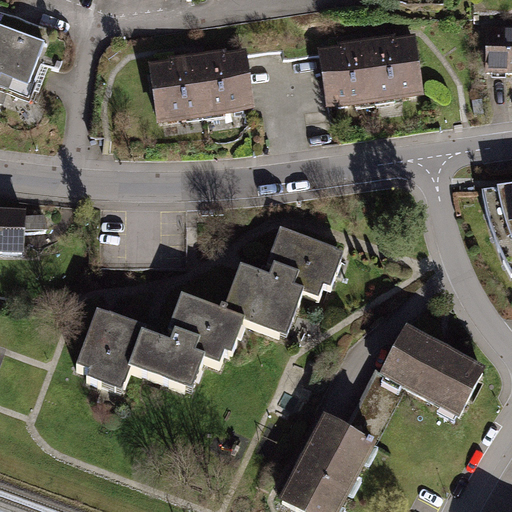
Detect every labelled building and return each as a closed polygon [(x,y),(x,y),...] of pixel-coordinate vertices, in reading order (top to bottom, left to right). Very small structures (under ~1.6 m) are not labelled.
[(43,45),(0,28),(0,95),(23,104),(43,45)] [(511,31),(487,31),(488,81),(511,80),(511,31)] [(415,42),(319,55),(328,117),(427,102),(415,42)] [(246,55),(149,67),(160,132),(256,118),(246,55)] [(511,186),(481,190),(488,229),(509,282),(511,294),(511,186)] [(31,211),(0,212),(0,263),(33,262),(32,238),(50,238),(50,219),(31,220),(31,211)] [(149,338),(101,320),(81,375),(94,380),(92,388),(125,400),(133,377),(199,402),(210,370),(222,374),(227,359),(238,363),(250,332),(288,346),(304,303),(316,307),(321,293),(330,296),(344,261),(279,237),(266,273),(272,276),(269,285),(241,274),(226,315),(223,313),(221,318),(186,305),(172,342),(178,344),(175,353),(148,343),(149,338)] [(384,379),(382,384),(397,391),(467,424),(490,376),(405,336),(384,379)] [(382,384),(384,379),(375,375),(346,432),(370,445),(397,391),(382,384)] [(330,423),(283,508),(290,511),(346,511),(381,451),(370,445),(346,432),(330,423)]
